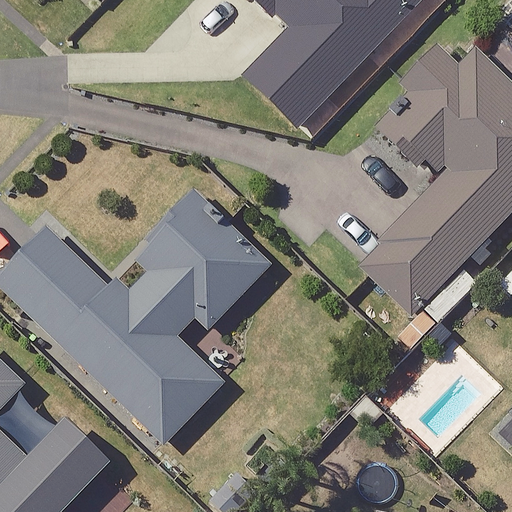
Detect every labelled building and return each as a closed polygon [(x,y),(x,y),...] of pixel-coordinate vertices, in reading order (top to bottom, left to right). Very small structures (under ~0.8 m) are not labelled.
[(86,0),(96,9),(104,0),(86,0)] [(251,0),(293,40),(249,85),(297,132),(425,0),(251,0)] [(511,0),(495,0),(485,12),(511,37),(511,0)] [(483,292),(462,271),(511,218),(511,92),(477,59),(465,72),(447,54),(371,133),(415,175),(426,164),(445,183),(363,269),(407,311),(437,340),(483,292)] [(271,275),(197,203),(111,291),(56,238),(3,293),(167,451),(225,392),(176,345),(197,323),(211,337),(271,275)] [(511,304),(511,263),(488,284),(509,308),(511,304)] [(396,308),(372,284),(350,306),(374,330),(396,308)] [(511,370),(511,331),(485,351),(504,376),(511,370)] [(0,422),(27,394),(0,367),(0,511),(79,511),(115,476),(68,431),(31,469),(0,438),(0,422)] [(257,511),(270,497),(238,470),(208,506),(214,511),(257,511)]
